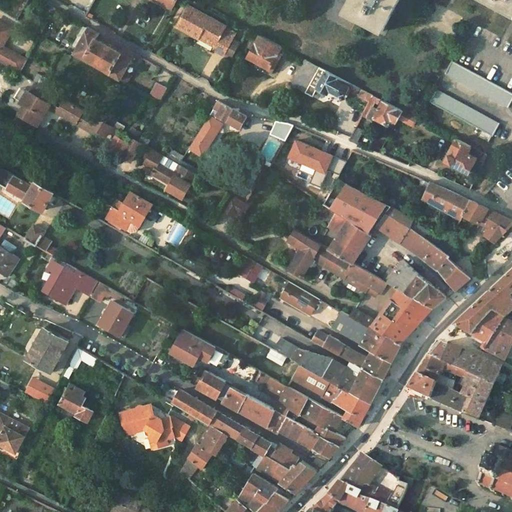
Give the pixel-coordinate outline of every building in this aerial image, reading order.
[(156,0),(172,9),(177,0),(156,0)] [(396,0),(346,0),(344,5),(382,26),(396,0)] [(511,0),(491,0),(511,11),(511,0)] [(226,28),(189,7),(177,27),(200,40),(201,37),(217,45),(214,50),(224,56),(226,53),(233,40),(236,36),(225,30),(226,28)] [(19,73),(26,60),(1,46),(11,28),(0,22),(0,62),(7,66),(14,70),(19,73)] [(90,28),(75,54),(85,60),(86,59),(112,74),(111,76),(120,80),(135,53),(132,51),(124,47),(121,53),(97,39),(100,34),(90,28)] [(261,35),(248,57),(269,69),(269,70),(272,73),(283,54),(279,52),(282,46),(261,35)] [(241,44),(233,40),(226,53),(233,57),(241,44)] [(306,93),(319,67),(305,59),(292,86),(306,93)] [(511,104),(511,95),(453,62),(446,74),(509,109),(511,104)] [(14,70),(7,66),(4,71),(11,75),(14,70)] [(317,89),(329,95),(330,92),(340,97),(341,101),(344,100),(344,96),(345,95),(346,96),(348,93),(346,92),(349,88),(354,91),(352,93),(356,95),(359,88),(319,67),(306,93),(313,97),(317,89)] [(48,90),(52,83),(38,74),(33,81),(35,82),(48,90)] [(113,132),(116,128),(66,100),(61,109),(51,103),(56,94),(53,92),(48,90),(35,82),(30,91),(28,90),(21,102),(25,104),(19,113),(29,119),(39,125),(49,107),(90,130),(91,128),(104,135),(108,129),(113,132)] [(57,86),(52,83),(48,90),(53,92),(57,86)] [(21,102),(28,90),(22,86),(14,99),(21,102)] [(500,126),(437,90),(430,103),(494,138),(500,126)] [(212,109),(218,112),(217,113),(228,120),(227,121),(240,128),(248,112),(240,108),(231,108),(218,100),(212,109)] [(383,101),(379,109),(373,106),(368,117),(374,120),(375,117),(390,124),(391,122),(392,123),(394,120),(397,122),(400,117),(403,111),(383,101)] [(403,111),(400,117),(414,124),(417,118),(403,111)] [(39,125),(29,119),(24,128),(34,133),(39,125)] [(290,123),(276,121),(270,133),(285,140),(293,124),(290,123)] [(350,139),(359,144),(366,131),(356,127),(350,139)] [(142,143),(132,137),(121,156),(131,162),(142,143)] [(456,139),(443,162),(466,175),(475,159),(464,154),(469,146),(456,139)] [(183,195),(195,173),(179,164),(152,149),(144,163),(153,168),(151,172),(170,183),(168,187),(183,195)] [(34,181),(32,185),(6,171),(0,173),(0,182),(25,197),(24,199),(44,210),(54,193),(34,181)] [(392,207),(337,178),(323,204),(336,212),(328,225),(339,232),(329,248),(354,263),(377,227),(398,241),(411,249),(440,271),(449,257),(450,255),(435,244),(409,225),(413,219),(413,218),(392,207)] [(419,186),(426,190),(430,181),(423,178),(419,186)] [(447,211),(461,218),(463,215),(471,200),(460,194),(430,181),(426,190),(422,197),(443,209),(447,211)] [(113,207),(107,218),(126,229),(131,221),(140,225),(153,203),(131,191),(120,211),(113,207)] [(231,193),(222,210),(236,218),(238,214),(245,201),(231,193)] [(490,229),(502,235),(511,223),(511,219),(489,208),(471,200),(463,215),(467,217),(480,224),(490,229)] [(245,201),(238,214),(243,217),(251,204),(245,201)] [(413,218),(415,214),(395,202),(392,207),(413,218)] [(439,239),(413,219),(409,225),(435,244),(439,239)] [(50,246),(54,241),(44,236),(47,231),(33,223),(24,238),(46,251),(50,246)] [(329,248),(310,238),(290,270),(302,277),(309,266),(311,267),(315,261),(375,296),(383,281),(387,283),(388,282),(354,263),(329,248)] [(0,246),(0,270),(8,276),(19,259),(11,253),(15,247),(6,242),(2,248),(0,246)] [(440,271),(456,290),(463,284),(472,277),(470,275),(449,257),(440,271)] [(78,267),(75,273),(52,260),(47,269),(54,272),(60,275),(53,288),(56,289),(52,296),(66,304),(76,284),(81,287),(83,291),(92,296),(101,280),(78,267)] [(261,264),(254,260),(251,266),(257,270),(261,264)] [(396,269),(388,282),(399,288),(433,307),(440,302),(447,296),(442,291),(421,275),(403,260),(396,269)] [(60,275),(54,272),(44,291),(52,296),(56,289),(53,288),(60,275)] [(511,274),(488,297),(456,327),(462,330),(472,336),(491,312),(505,319),(511,313),(511,299),(511,298),(511,296),(511,274)] [(91,297),(100,302),(104,296),(109,299),(111,295),(121,300),(125,293),(101,280),(92,296),(91,297)] [(292,281),(282,297),(285,299),(294,283),(292,281)] [(386,284),(397,290),(399,288),(388,282),(387,283),(386,284)] [(294,283),(285,299),(311,314),(320,298),(294,283)] [(370,327),(372,324),(401,343),(418,324),(428,313),(433,307),(399,288),(397,290),(393,295),(375,320),(353,308),(349,314),(370,327)] [(134,313),(113,301),(99,324),(121,336),(134,313)] [(341,310),(333,327),(361,342),(372,348),(393,361),(401,344),(401,343),(372,324),(370,327),(349,314),(341,310)] [(472,336),(484,343),(482,349),(486,351),(505,319),(491,312),(472,336)] [(508,357),(511,348),(511,322),(505,319),(486,351),(506,361),(508,357)] [(218,345),(187,327),(173,351),(196,363),(201,354),(210,358),(218,345)] [(45,328),(28,359),(51,371),(67,341),(45,328)] [(318,329),(313,339),(352,361),(383,379),(389,368),(393,361),(372,348),(368,356),(330,333),(329,335),(318,329)] [(306,351),(281,338),(274,348),(299,362),(306,351)] [(437,349),(430,357),(442,362),(449,345),(443,342),(437,349)] [(462,350),(449,345),(442,362),(446,364),(454,368),(462,350)] [(91,353),(79,346),(61,380),(66,382),(74,367),(77,368),(82,359),(93,366),(98,357),(91,353)] [(308,350),(301,363),(313,370),(331,380),(371,402),(377,392),(381,383),(383,379),(352,361),(350,365),(349,367),(334,359),(308,350)] [(475,355),(462,350),(454,368),(464,372),(466,373),(475,355)] [(503,368),(475,355),(466,373),(471,375),(494,386),(503,368)] [(424,367),(418,376),(437,385),(441,376),(446,364),(442,362),(430,357),(424,367)] [(306,383),(313,370),(301,363),(293,375),(306,383)] [(446,364),(441,376),(450,379),(452,374),(462,377),(464,372),(454,368),(446,364)] [(217,397),(226,381),(226,380),(206,368),(197,386),(206,391),(217,397)] [(331,380),(313,370),(306,383),(313,387),(316,390),(324,394),(331,380)] [(264,390),(280,399),(288,384),(264,371),(259,380),(268,385),(264,390)] [(471,375),(461,395),(469,399),(485,406),(494,386),(471,375)] [(414,383),(409,390),(431,399),(437,385),(418,376),(414,383)] [(371,402),(331,380),(324,394),(348,407),(344,414),(342,417),(359,427),(365,415),(371,402)] [(0,381),(0,386),(8,390),(10,386),(0,381)] [(226,381),(217,397),(223,401),(232,384),(226,381)] [(84,392),(69,384),(67,388),(65,387),(60,395),(63,396),(59,403),(77,413),(77,414),(88,420),(92,410),(82,405),(86,397),(82,396),(84,392)] [(248,393),(232,384),(223,401),(230,405),(239,410),(248,393)] [(319,423),(314,431),(340,446),(345,440),(346,438),(335,431),(342,417),(344,414),(288,384),(280,399),(274,408),(277,410),(285,415),(290,407),(319,423)] [(437,385),(431,399),(463,413),(469,399),(461,395),(451,391),(447,389),(437,385)] [(173,402),(210,424),(210,423),(218,410),(198,400),(181,390),(173,402)] [(274,408),(248,393),(239,410),(248,415),(268,426),(277,410),(274,408)] [(469,399),(463,413),(479,420),(485,406),(469,399)] [(142,427),(148,431),(147,434),(153,437),(154,444),(164,441),(163,434),(170,432),(178,437),(186,424),(169,414),(158,417),(151,413),(148,402),(117,410),(120,421),(123,420),(126,431),(142,427)] [(226,431),(238,438),(245,426),(240,423),(224,414),(218,410),(210,423),(213,424),(201,444),(213,452),(226,431)] [(285,415),(277,410),(268,426),(273,429),(279,432),(287,416),(285,415)] [(0,412),(0,422),(6,426),(10,417),(0,412)] [(511,417),(501,413),(496,426),(510,431),(511,426),(511,417)] [(293,419),(287,416),(279,432),(281,430),(286,433),(293,419)] [(0,422),(0,443),(16,452),(29,428),(10,417),(6,426),(0,422)] [(293,419),(286,433),(293,436),(299,439),(305,426),(293,419)] [(245,426),(238,438),(252,446),(259,434),(252,431),(245,426)] [(305,426),(299,439),(319,450),(317,454),(327,460),(333,453),(340,446),(314,431),(305,426)] [(259,434),(252,446),(266,454),(271,457),(278,445),(266,438),(259,434)] [(204,470),(205,469),(216,454),(216,453),(213,452),(201,444),(198,442),(188,458),(199,466),(204,470)] [(278,445),(271,457),(276,460),(285,464),(291,453),(293,450),(286,446),(280,442),(278,445)] [(511,453),(511,452),(511,451),(510,451),(508,450),(507,451),(506,450),(506,451),(499,448),(499,447),(498,446),(498,445),(496,444),(495,446),(494,445),(493,448),(494,448),(493,449),(494,449),(494,450),(492,454),(492,453),(491,454),(490,455),(489,456),(488,456),(487,458),(488,459),(488,460),(488,461),(485,469),(484,469),(483,470),(482,471),(481,473),(482,474),(481,475),(482,475),(481,476),(482,477),(482,478),(480,481),(479,482),(478,482),(477,482),(477,484),(479,486),(480,484),(490,489),(489,490),(493,492),(494,490),(501,494),(501,495),(503,496),(503,495),(511,498),(510,499),(511,500),(511,499),(511,453)] [(291,453),(285,464),(291,467),(294,462),(296,463),(296,462),(299,458),(291,453)] [(271,457),(266,454),(258,465),(268,473),(276,460),(271,457)] [(380,465),(363,454),(359,461),(354,467),(341,483),(363,492),(361,496),(385,506),(395,511),(401,499),(395,496),(368,483),(377,470),(380,465)] [(191,479),(199,466),(188,458),(180,471),(185,475),(190,480),(191,479)] [(321,466),(309,459),(308,459),(306,458),(304,460),(318,470),(321,466)] [(292,490),(296,492),(303,485),(318,470),(304,460),(303,460),(299,464),(296,462),(296,463),(294,462),(291,467),(285,464),(276,460),(268,473),(281,482),(292,490)] [(33,465),(27,477),(35,481),(41,469),(33,465)] [(408,485),(399,482),(400,479),(380,465),(377,470),(398,485),(395,496),(401,499),(408,485)] [(256,470),(241,496),(249,506),(255,511),(276,511),(292,497),(262,474),(257,469),(256,470)] [(336,489),(330,496),(340,502),(358,511),(382,511),(385,506),(361,496),(363,492),(341,483),(336,489)] [(119,500),(112,511),(156,511),(155,511),(153,510),(149,508),(146,505),(142,502),(144,500),(123,490),(118,499),(119,500)] [(323,501),(313,511),(316,511),(331,511),(338,503),(340,502),(330,496),(328,498),(323,501)] [(239,498),(226,511),(227,511),(249,511),(245,508),(247,506),(239,498)]
